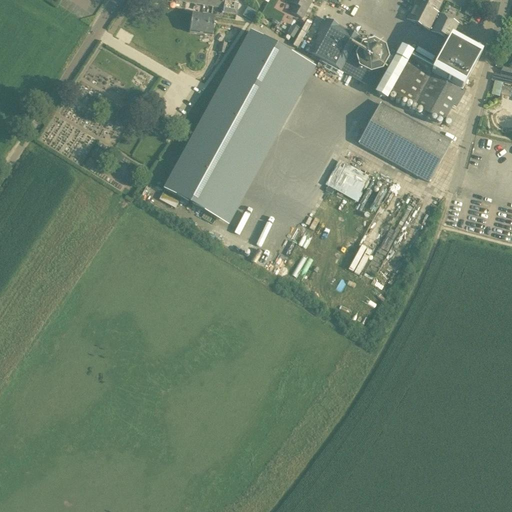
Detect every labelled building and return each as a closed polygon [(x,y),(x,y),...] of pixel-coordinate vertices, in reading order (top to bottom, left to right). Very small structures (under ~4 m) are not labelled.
[(168,0),(169,1),(202,6),(224,9),(223,13),(236,15),(238,4),(232,3),(232,0),(168,0)] [(288,0),(288,2),(294,5),(290,13),(302,20),(313,0),(288,0)] [(428,31),(437,13),(443,0),(417,0),(407,20),(428,31)] [(476,6),(470,3),(463,14),(469,18),(476,6)] [(437,13),(428,31),(445,40),(431,65),(412,55),(400,49),(374,94),(387,101),(390,94),(444,123),(456,100),(460,102),(466,91),(462,89),(481,55),(451,39),(459,24),(437,13)] [(215,18),(201,16),(192,14),(189,34),(212,37),(215,18)] [(321,37),(311,56),(368,86),(376,71),(378,72),(389,53),(370,43),(368,45),(359,40),(360,39),(350,33),(349,35),(339,29),(339,28),(328,22),(320,36),(321,37)] [(293,39),(299,29),(293,25),(286,35),(293,39)] [(163,191),(228,226),(315,68),(250,32),(163,191)] [(225,55),(227,44),(220,43),(218,53),(225,55)] [(511,69),(503,67),(501,75),(493,74),(491,81),(511,85),(511,69)] [(202,89),(207,78),(194,72),(189,83),(202,89)] [(511,97),(511,90),(511,87),(503,86),(501,95),(511,97)] [(429,183),(451,143),(381,105),(359,144),(429,183)] [(163,141),(169,145),(172,139),(166,135),(163,141)] [(358,194),(366,176),(338,162),(327,186),(354,199),(357,193),(358,194)]
